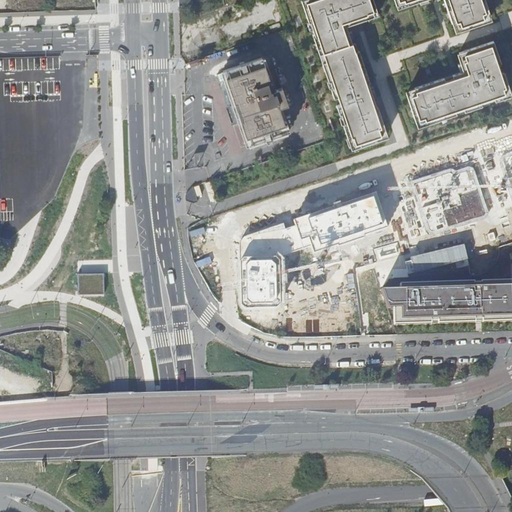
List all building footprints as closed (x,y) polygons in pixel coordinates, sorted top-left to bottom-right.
[(380,17),(374,0),(319,0),(302,6),(352,149),(389,137),(352,27),(380,17)] [(486,0),(393,0),(398,14),(440,0),(443,0),(456,37),(494,24),(486,0)] [(511,95),(511,92),(495,37),(456,49),(461,68),(405,91),(418,127),(511,95)] [(262,59),(222,71),(223,73),(216,75),(227,106),(234,105),(234,107),(232,108),(236,122),(239,121),(249,148),(288,135),(279,110),(288,107),(282,89),(273,92),(262,59)] [(511,151),(503,154),(500,158),(511,193),(511,151)] [(453,168),(411,183),(427,234),(433,236),(485,218),(488,212),(473,168),(468,166),(455,170),(453,168)] [(243,237),(240,243),(239,305),(245,309),(276,308),(280,304),(284,255),(310,246),(313,254),(385,228),(374,193),(292,221),(295,226),(284,229),(282,224),(243,237)] [(511,249),(509,250),(511,284),(386,288),(398,325),(511,322),(511,249)] [(104,273),(77,273),(78,290),(78,295),(104,294),(104,273)] [(0,365),(0,395),(5,395),(8,396),(8,397),(46,391),(44,377),(31,375),(39,374),(0,365)]
